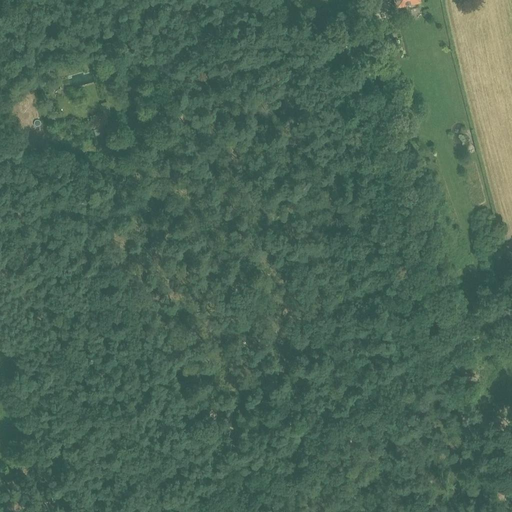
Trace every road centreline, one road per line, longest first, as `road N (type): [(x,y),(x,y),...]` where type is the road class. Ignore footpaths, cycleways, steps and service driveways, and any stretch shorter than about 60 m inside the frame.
road 1 (unclassified): [(169,511),(511,308)]
road 2 (track): [(470,332),(368,33)]
road 3 (track): [(159,511),(71,381),(0,331)]
